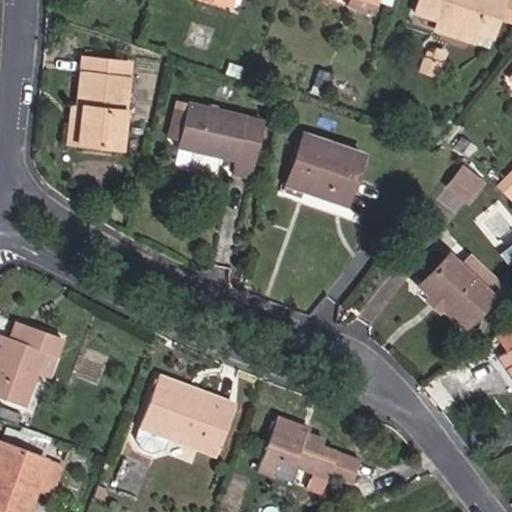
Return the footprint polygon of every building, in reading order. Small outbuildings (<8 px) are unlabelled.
[(348,0),(346,6),(370,14),(374,0),(348,0)] [(496,17),(501,0),(418,0),(414,12),(438,20),(448,23),(446,31),(470,39),(472,31),(490,37),(496,17)] [(510,21),(511,14),(511,1),(506,0),(501,0),(496,17),(510,21)] [(156,19),(160,5),(151,2),(147,16),(156,19)] [(446,31),(448,23),(438,20),(435,28),(446,31)] [(435,76),(443,53),(433,49),(431,54),(428,61),(423,59),(419,70),(435,76)] [(117,148),(126,63),(82,58),(76,108),(81,109),(77,144),(117,148)] [(238,79),(241,67),(228,63),(224,75),(238,79)] [(323,88),(328,74),(317,71),(312,84),(323,88)] [(246,177),(260,121),(185,103),(184,109),(177,139),(175,145),(191,149),(188,163),(191,168),(209,173),(214,170),(217,156),(234,159),(230,173),(246,177)] [(177,139),(184,109),(173,107),(166,136),(177,139)] [(77,144),(81,109),(76,108),(71,108),(67,143),(77,144)] [(347,193),(360,154),(302,134),(285,184),(301,190),(305,179),(347,193)] [(466,156),(471,148),(459,140),(453,147),(466,156)] [(471,196),(481,183),(460,167),(450,180),(471,196)] [(511,200),(511,171),(497,186),(511,200)] [(343,204),(347,193),(305,179),(301,190),(343,204)] [(506,261),(511,257),(511,244),(500,254),(506,261)] [(462,328),(492,296),(490,295),(459,265),(447,254),(418,286),(429,297),(440,307),(462,328)] [(500,284),(469,255),(459,265),(490,295),(500,284)] [(440,307),(429,297),(423,304),(433,314),(440,307)] [(21,342),(27,325),(17,321),(10,338),(21,342)] [(54,355),(61,337),(27,325),(21,342),(10,338),(4,336),(0,347),(0,398),(22,406),(35,370),(42,351),(54,355)] [(511,375),(511,327),(496,339),(505,352),(499,356),(511,375)] [(47,374),(54,355),(42,351),(35,370),(47,374)] [(218,447),(232,410),(214,404),(217,398),(157,376),(135,436),(142,448),(146,450),(152,451),(164,447),(169,436),(199,447),(201,441),(218,447)] [(232,410),(234,404),(217,398),(214,404),(232,410)] [(0,416),(16,422),(19,414),(0,406),(0,416)] [(350,483),(359,460),(320,446),(322,441),(307,435),(297,431),(299,426),(275,417),(256,469),(273,476),(273,474),(305,486),(306,485),(319,489),(325,474),(350,483)] [(307,435),(309,429),(299,426),(297,431),(307,435)] [(0,443),(42,458),(48,443),(5,427),(0,440),(0,443)] [(218,447),(201,441),(199,447),(216,453),(218,447)] [(51,495),(62,466),(42,458),(0,443),(0,511),(23,511),(32,489),(51,495)] [(102,498),(105,489),(97,486),(94,495),(102,498)]
